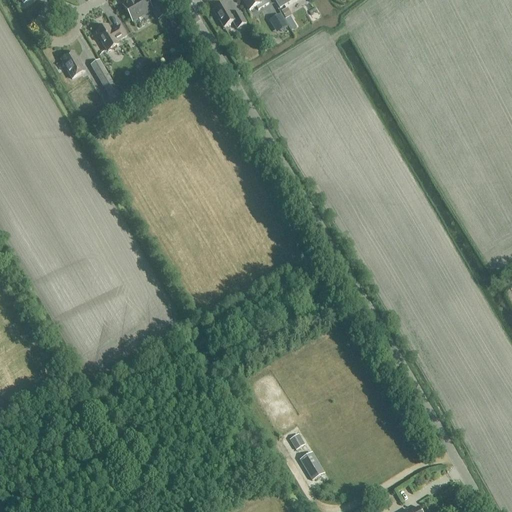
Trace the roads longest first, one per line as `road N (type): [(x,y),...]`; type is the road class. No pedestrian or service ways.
road 1 (tertiary): [(485,511),(188,8)]
road 2 (track): [(322,267),(195,345),(122,443),(37,511)]
